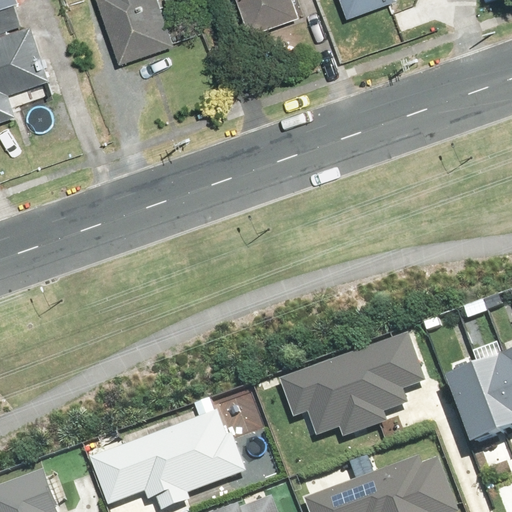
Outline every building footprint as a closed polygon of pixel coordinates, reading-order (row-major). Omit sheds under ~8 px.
[(12,0),(0,0),(0,12),(15,8),(12,0)] [(95,0),(118,69),(175,51),(159,0),(95,0)] [(242,0),(255,37),(305,19),(298,0),(242,0)] [(0,123),(16,119),(9,97),(50,84),(26,8),(0,16),(0,123)] [(415,339),(288,383),(299,415),(315,410),(323,434),(342,428),(345,435),(394,419),(391,408),(410,401),(404,384),(428,376),(415,339)] [(511,434),(511,366),(508,357),(481,367),(509,436),(511,434)] [(509,436),(481,367),(455,377),(482,446),(509,436)] [(224,410),(101,459),(116,498),(151,485),(156,497),(162,495),(168,510),(198,498),(194,488),(247,467),(224,410)] [(427,453),(311,496),(317,511),(461,511),(467,510),(446,453),(430,459),(427,453)] [(62,511),(48,473),(0,490),(0,511),(62,511)] [(283,511),(276,493),(226,511),(283,511)]
